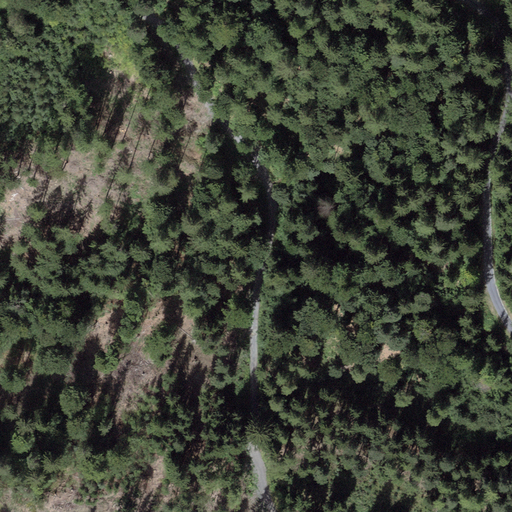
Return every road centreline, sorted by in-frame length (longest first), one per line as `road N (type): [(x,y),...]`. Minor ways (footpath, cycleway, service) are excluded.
road 1 (track): [(274,511),(251,435),(252,333),(273,219),(265,184),(179,48),(135,0)]
road 2 (track): [(511,328),(500,310),(487,246),(487,172),(509,85),(499,27),(470,0)]
